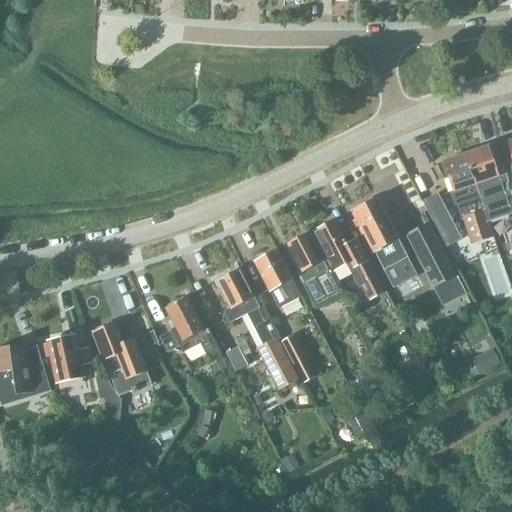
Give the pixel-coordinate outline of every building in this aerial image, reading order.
[(465,156),(475,185),(481,197),(503,190),(488,148),(465,156)] [(475,185),(465,156),(442,163),(461,219),(464,219),(472,245),(493,238),(484,210),(485,210),(481,197),(475,185)] [(437,195),(422,202),(446,248),(447,248),(446,244),(460,237),(437,195)] [(398,240),(396,237),(392,229),(391,227),(392,224),(389,217),(386,216),(377,200),(374,201),(371,200),(365,203),(364,207),(353,212),(357,220),(350,224),(365,253),(367,257),(374,253),(376,256),(384,271),(408,259),(398,240)] [(511,201),(501,205),(511,240),(511,201)] [(315,232),(313,233),(333,271),(347,264),(359,287),(361,286),(369,301),(384,293),(357,240),(346,246),(334,222),(325,227),(324,225),(314,229),(315,232)] [(433,289),(457,277),(429,224),(406,236),(410,243),(409,243),(433,289)] [(289,245),(286,247),(299,272),(297,274),(314,306),(341,292),(329,269),(327,269),(309,235),(298,240),(296,239),(290,242),(289,245)] [(279,310),(301,298),(277,252),(268,257),(264,256),(258,259),(257,262),(255,263),(270,292),(279,310)] [(224,312),(230,324),(249,314),(264,344),(265,346),(276,340),(277,341),(280,339),(263,306),(259,309),(259,308),(239,270),(229,276),(226,275),(221,278),(219,281),(217,283),(230,309),(224,312)] [(176,329),(171,331),(158,338),(167,354),(180,348),(183,353),(201,344),(209,360),(220,355),(207,329),(202,331),(186,299),(184,300),(183,298),(176,302),(177,303),(174,304),(174,303),(167,306),(168,309),(166,310),(176,329)] [(104,329),(102,328),(97,330),(96,332),(93,333),(118,398),(151,385),(134,340),(123,344),(115,324),(104,329)] [(46,343),(56,384),(84,378),(81,366),(91,363),(87,349),(77,351),(74,336),(46,343)] [(294,337),(282,343),(304,384),(315,378),(319,375),(309,356),(305,359),(294,337)] [(277,341),(276,340),(265,346),(257,350),(278,390),(278,391),(298,381),(277,341)] [(0,400),(2,406),(31,394),(30,385),(47,380),(38,348),(25,352),(24,345),(0,348),(0,400)] [(96,379),(101,399),(117,396),(114,392),(111,388),(106,377),(96,379)] [(213,407),(205,405),(201,425),(210,427),(213,407)] [(357,409),(345,415),(359,442),(372,436),(357,409)] [(209,431),(202,427),(197,436),(205,440),(209,431)]
